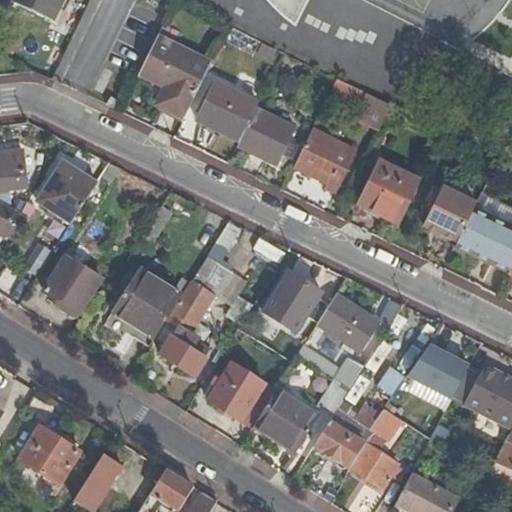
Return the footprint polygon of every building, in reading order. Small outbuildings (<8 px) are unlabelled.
[(51,0),(4,0),(43,18),(51,0)] [(159,84),(150,103),(177,117),(203,64),(148,37),(132,71),(159,84)] [(366,93),(330,77),(324,89),(359,107),(366,93)] [(207,83),(188,121),(230,143),(248,107),(250,103),(207,83)] [(359,107),(352,121),(371,131),(385,103),(366,93),(359,107)] [(288,127),(248,107),(230,143),(228,146),(269,165),(275,152),(283,156),(289,144),(282,140),(288,127)] [(347,150),(304,129),(285,166),(318,182),(316,186),(326,191),(347,150)] [(0,203),(4,206),(2,188),(20,185),(16,150),(0,151),(0,203)] [(370,158),(349,200),(391,223),(413,180),(370,158)] [(57,160),(31,199),(66,222),(91,183),(57,160)] [(114,167),(105,162),(97,174),(106,179),(114,167)] [(440,190),(419,229),(449,244),(469,204),(440,190)] [(0,203),(0,237),(0,238),(15,212),(4,206),(0,203)] [(511,211),(494,203),(487,219),(511,231),(511,211)] [(474,206),(469,204),(449,244),(447,248),(500,275),(502,270),(511,250),(511,231),(487,219),(472,212),(474,206)] [(165,216),(155,210),(134,243),(144,248),(165,216)] [(238,233),(224,224),(201,261),(209,266),(212,262),(214,263),(227,242),(231,244),(238,233)] [(134,243),(123,238),(105,265),(115,271),(134,243)] [(511,250),(502,270),(511,275),(511,250)] [(95,279),(61,256),(39,290),(74,312),(95,279)] [(259,261),(254,259),(247,269),(252,272),(259,261)] [(209,266),(201,261),(187,283),(195,288),(209,266)] [(195,288),(187,283),(163,320),(170,325),(167,330),(169,332),(155,353),(189,373),(205,347),(199,343),(183,333),(196,313),(207,296),(211,298),(228,272),(214,263),(212,262),(209,266),(195,288)] [(136,270),(103,320),(130,337),(136,328),(151,337),(176,297),(136,270)] [(315,294),(284,274),(259,312),(291,333),(315,294)] [(356,350),(374,321),(331,294),(313,323),(356,350)] [(212,322),(196,313),(183,333),(199,343),(212,322)] [(136,328),(130,337),(145,346),(151,337),(136,328)] [(301,341),(292,355),(330,379),(331,380),(340,366),(301,341)] [(470,364),(431,343),(408,376),(452,400),(470,364)] [(359,367),(345,358),(340,366),(331,380),(345,389),(359,367)] [(258,383),(227,363),(204,399),(235,420),(258,383)] [(474,375),(460,402),(507,427),(510,421),(511,418),(511,417),(511,382),(479,365),(474,375)] [(388,396),(401,376),(387,366),(373,385),(374,386),(388,396)] [(331,380),(330,379),(315,404),(330,413),(345,389),(331,380)] [(388,396),(374,386),(351,420),(363,427),(365,429),(382,404),(386,399),(388,396)] [(315,416),(271,389),(250,424),(293,451),(315,416)] [(386,407),(382,404),(365,429),(370,432),(374,434),(391,410),(386,407)] [(507,427),(500,440),(511,445),(511,418),(510,421),(507,427)] [(311,444),(313,454),(318,456),(324,453),(331,458),(332,466),(336,469),(342,467),(345,467),(361,444),(367,435),(370,432),(365,429),(363,427),(354,439),(325,421),(311,444)] [(37,422),(34,427),(50,438),(54,433),(37,422)] [(55,484),(75,455),(50,438),(34,427),(14,457),(55,484)] [(378,442),(367,435),(361,444),(345,467),(376,487),(386,473),(393,478),(398,471),(391,466),(392,464),(372,451),(378,442)] [(511,489),(511,445),(500,440),(486,467),(485,469),(491,472),(488,478),(511,489)] [(324,453),(318,456),(332,466),(331,458),(324,453)] [(117,466),(99,454),(72,498),(90,510),(117,466)] [(188,487),(160,470),(133,511),(142,511),(153,496),(174,510),(188,487)] [(404,511),(443,511),(452,497),(406,472),(389,504),(404,511)] [(197,493),(185,511),(200,511),(208,500),(197,493)]
